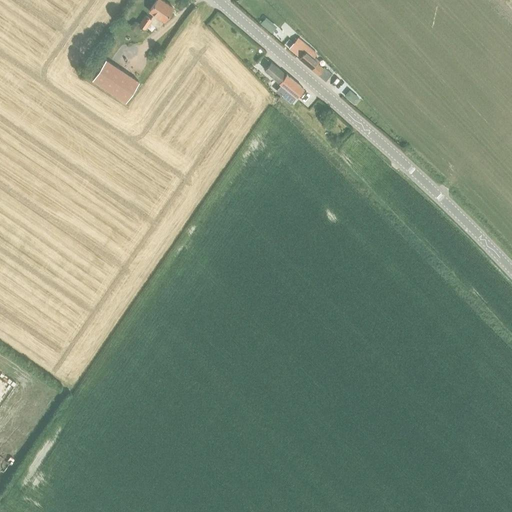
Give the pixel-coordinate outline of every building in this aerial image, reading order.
[(162,0),(157,0),(150,11),(154,14),(151,19),(146,16),(140,24),(146,28),(151,20),(160,26),(164,21),(165,22),(174,8),(162,0)] [(294,41),(293,42),(304,51),(299,57),(299,58),(307,65),(325,80),(331,73),(323,66),(322,67),(320,66),(317,63),(319,60),(312,54),(315,51),(298,36),(298,37),(294,41)] [(92,79),(126,101),(139,81),(106,59),(92,79)] [(271,61),(264,69),(281,83),(275,90),(285,98),(291,92),(296,96),(303,88),(294,80),(272,62),(271,61)] [(349,90),(344,96),(354,104),(359,99),(349,90)]
